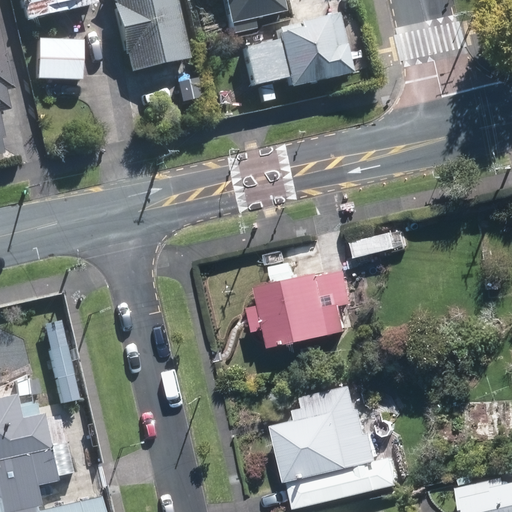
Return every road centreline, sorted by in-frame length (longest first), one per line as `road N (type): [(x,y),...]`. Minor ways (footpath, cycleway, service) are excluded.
road 1 (tertiary): [(118,210),(450,134)]
road 2 (residential): [(187,511),(118,210)]
road 3 (residential): [(422,0),(450,134)]
road 4 (tertiary): [(0,238),(118,210)]
